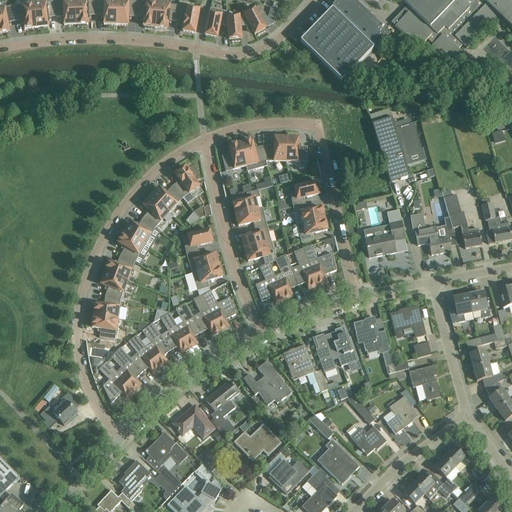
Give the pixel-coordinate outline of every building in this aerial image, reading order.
[(342,85),(390,36),(373,20),(375,18),(370,14),(369,16),(352,0),(338,0),(332,7),(333,9),(329,13),(328,12),(298,43),(342,85)] [(407,6),(391,23),(418,49),(427,40),(433,45),(431,48),(454,70),(466,58),(457,50),(462,45),(466,49),(498,16),(511,29),(511,32),(511,34),(511,35),(511,0),(405,0),(403,2),(407,6)] [(64,26),(76,25),(75,1),(54,2),(55,17),(61,17),(64,17),(64,20),(64,26)] [(96,16),(96,1),(75,1),(76,25),(77,25),(77,27),(86,27),(86,25),(88,25),(87,16),(96,16)] [(115,25),(116,1),(96,1),(96,16),(104,16),(104,25),(115,25)] [(137,2),(116,1),(115,25),(127,26),(128,17),(136,17),(137,2)] [(34,4),(36,28),(48,27),(47,21),(47,18),(50,18),(55,17),(54,2),(34,4)] [(137,2),(136,17),(139,17),(141,18),(144,18),(144,21),(143,27),(144,27),(144,29),(154,30),(154,28),(155,28),(158,4),(137,2)] [(36,28),(34,4),(13,7),(15,22),(24,21),(25,30),(36,28)] [(158,4),(155,28),(167,29),(167,24),(168,21),(171,21),(176,21),(178,6),(158,4)] [(199,10),(178,6),(176,21),(184,23),(183,32),(195,34),(199,10)] [(15,22),(13,7),(0,9),(0,33),(9,32),(7,23),(15,22)] [(265,17),(260,8),(244,16),(250,26),(255,36),(257,35),(258,37),(267,32),(266,31),(266,30),(260,19),(265,17)] [(221,16),(222,11),(210,9),(205,36),(217,38),(219,26),(228,28),(227,17),(221,16)] [(250,26),(244,16),(227,18),(227,17),(228,28),(229,41),(231,40),(231,42),(241,41),(241,39),(240,27),(250,26)] [(483,64),(478,60),(472,65),(477,70),(483,64)] [(400,67),(406,74),(411,69),(404,63),(400,67)] [(391,119),(372,125),(386,170),(390,183),(409,177),(404,158),(423,152),(414,123),(395,129),(391,119)] [(505,142),(502,131),(492,134),(495,145),(505,142)] [(286,139),(274,138),(274,147),(264,147),(265,162),(286,163),(286,139)] [(306,163),(307,148),(298,148),(298,139),(286,139),(286,163),(306,163)] [(264,147),(254,149),(251,141),(240,144),(246,167),(247,173),(267,167),(265,162),(264,147)] [(222,158),(226,172),(246,167),(240,144),(239,144),(238,142),(229,145),(230,147),(229,147),(231,155),(222,158)] [(182,199),(199,187),(185,168),(175,175),(180,182),(172,188),(182,199)] [(303,199),(319,195),(316,183),(294,188),(296,195),(291,196),(293,208),(304,205),(303,199)] [(172,188),(165,195),(159,189),(151,197),(169,214),(182,199),(172,188)] [(450,189),(441,192),(442,195),(443,199),(451,197),(450,189)] [(235,215),(257,210),(255,199),(260,198),(258,191),(246,194),(248,200),(233,204),(235,215)] [(155,228),(169,214),(151,197),(143,206),(149,212),(143,219),(155,228)] [(488,199),(481,201),(482,206),(485,222),(487,222),(489,233),(486,234),(488,245),(494,244),(511,241),(508,224),(500,225),(499,219),(495,220),(492,204),(490,205),(488,199)] [(300,214),(302,225),(324,220),(322,208),(306,212),(304,205),(293,208),(295,215),(300,214)] [(255,229),(266,226),(262,209),(257,210),(235,215),(238,227),(253,223),(255,229)] [(467,226),(463,213),(448,217),(452,230),(460,227),(464,250),(481,246),(478,229),(468,231),(467,226)] [(450,247),(457,246),(453,231),(447,232),(448,238),(437,240),(435,228),(425,230),(422,217),(410,219),(412,230),(414,230),(417,246),(429,244),(431,256),(451,252),(450,247)] [(143,219),(138,228),(130,223),(124,233),(144,246),(155,228),(143,219)] [(302,225),(297,226),(301,243),(313,241),(312,235),(327,231),(324,220),(302,225)] [(389,226),(363,231),(365,240),(369,259),(382,256),(386,255),(395,253),(393,241),(404,239),(401,223),(389,225),(389,226)] [(266,226),(255,229),(257,235),(241,240),(244,251),(271,243),(266,226)] [(212,243),(209,231),(182,237),(187,257),(198,254),(197,247),(212,243)] [(120,257),(134,263),(144,246),(124,233),(118,243),(125,248),(120,257)] [(269,264),(276,261),(271,243),(244,251),(248,262),(263,258),(265,266),(269,264)] [(312,246),(303,250),(317,287),(326,283),(323,276),(336,271),(332,254),(317,260),(312,246)] [(317,287),(303,250),(294,253),(300,267),(291,270),(298,286),(306,283),(308,290),(317,287)] [(198,254),(187,257),(192,274),(219,266),(215,255),(200,259),(198,254)] [(276,261),(281,274),(275,278),(284,300),(293,297),(290,290),(298,286),(291,270),(286,256),(276,261)] [(127,282),(134,263),(120,257),(117,266),(109,263),(104,274),(127,282)] [(275,278),(269,264),(265,266),(260,268),(266,282),(256,286),(262,302),(273,297),(276,304),(284,300),(275,278)] [(219,266),(192,274),(197,291),(209,288),(207,282),(222,278),(219,266)] [(100,285),(109,288),(105,297),(120,300),(127,282),(104,274),(100,285)] [(503,309),(511,306),(511,289),(511,287),(498,290),(503,309)] [(217,305),(210,292),(202,296),(220,332),(228,327),(225,321),(235,315),(229,299),(217,305)] [(483,293),(468,296),(471,314),(480,312),(482,319),(490,318),(488,310),(486,310),(483,293)] [(212,336),(220,332),(202,296),(194,301),(200,314),(193,318),(201,333),(208,329),(212,336)] [(471,314),(468,296),(453,299),(457,316),(450,318),(452,325),(465,322),(464,316),(471,314)] [(120,300),(105,297),(104,306),(95,305),(94,317),(117,320),(120,300)] [(201,333),(193,318),(185,305),(176,311),(183,323),(177,327),(189,349),(197,344),(193,338),(201,333)] [(418,307),(389,315),(394,333),(412,328),(415,339),(426,336),(418,307)] [(501,324),(507,323),(504,311),(498,313),(501,324)] [(177,327),(169,314),(161,319),(168,332),(160,337),(170,351),(177,347),(181,354),(189,349),(177,327)] [(117,320),(94,317),(93,318),(91,318),(90,327),(92,327),(92,328),(100,329),(99,338),(115,340),(117,320)] [(365,321),(353,324),(356,336),(364,334),(366,342),(363,343),(363,344),(365,352),(366,352),(367,356),(382,352),(382,353),(390,351),(385,333),(379,335),(375,319),(368,320),(365,321)] [(170,351),(160,337),(152,325),(142,332),(151,344),(145,348),(160,368),(168,363),(163,357),(170,351)] [(493,328),(497,342),(505,340),(500,326),(493,328)] [(335,333),(329,335),(338,359),(341,367),(347,365),(359,361),(350,338),(347,339),(343,328),(334,331),(335,333)] [(332,361),(338,359),(334,349),(329,335),(324,337),(323,335),(314,338),(318,349),(315,350),(324,374),(336,369),(332,361)] [(138,354),(130,360),(142,373),(148,368),(153,374),(160,368),(145,348),(136,337),(129,343),(138,354)] [(480,339),(477,339),(466,342),(468,350),(482,346),(480,339)] [(505,340),(497,342),(493,343),(495,350),(507,347),(505,340)] [(416,359),(431,356),(428,343),(413,347),(416,359)] [(326,386),(321,371),(316,373),(304,346),(294,350),(295,351),(289,353),(289,352),(283,355),(291,376),(295,378),(305,374),(306,377),(313,374),(320,393),(328,390),(326,386)] [(142,373),(130,360),(120,349),(111,358),(122,368),(116,374),(134,392),(140,385),(135,380),(142,373)] [(395,373),(393,365),(390,351),(382,353),(388,375),(395,373)] [(473,369),(489,365),(485,351),(469,355),(473,369)] [(243,380),(255,396),(258,393),(268,406),(279,398),(282,401),(291,394),(267,362),(257,369),(264,378),(256,384),(249,375),(243,380)] [(407,362),(393,365),(395,373),(409,370),(407,362)] [(103,387),(111,403),(122,393),(127,398),(134,392),(116,374),(106,363),(99,370),(110,381),(103,387)] [(489,365),(473,369),(476,382),(482,380),(484,388),(485,390),(492,386),(504,381),(503,380),(502,375),(492,377),(489,365)] [(408,373),(413,389),(415,388),(419,401),(426,400),(426,402),(440,398),(436,382),(433,383),(432,377),(436,376),(434,366),(408,373)] [(220,389),(206,401),(215,412),(210,416),(213,420),(219,427),(219,426),(221,429),(228,437),(235,431),(227,420),(225,422),(223,419),(235,409),(229,401),(239,393),(229,382),(222,387),(223,389),(221,391),(220,389)] [(492,386),(485,390),(491,398),(489,400),(497,411),(510,401),(497,384),(492,386)] [(355,398),(348,401),(355,409),(369,426),(375,421),(361,404),(355,398)] [(418,417),(403,398),(389,409),(395,417),(386,423),(395,435),(402,430),(402,429),(404,427),(405,428),(413,422),(412,421),(418,417)] [(511,404),(510,401),(497,411),(505,422),(511,416),(511,404)] [(49,407),(40,416),(45,422),(43,424),(49,430),(59,421),(64,426),(65,425),(71,420),(73,421),(77,417),(76,416),(77,414),(66,402),(55,413),(49,407)] [(256,405),(249,410),(254,415),(260,410),(256,405)] [(371,405),(366,409),(371,415),(376,411),(371,405)] [(195,406),(184,415),(173,425),(182,437),(193,428),(203,439),(214,430),(195,406)] [(309,422),(317,430),(328,440),(333,435),(315,417),(309,422)] [(323,423),(328,428),(332,424),(327,419),(323,423)] [(244,433),(234,443),(239,448),(242,446),(252,457),(261,449),(268,457),(281,444),(263,425),(250,438),(244,433)] [(382,427),(378,431),(386,442),(390,438),(382,427)] [(350,438),(355,444),(366,457),(375,449),(377,451),(386,443),(373,428),(366,435),(360,429),(350,438)] [(219,431),(213,437),(218,443),(225,438),(219,431)] [(150,457),(146,461),(156,472),(157,472),(177,490),(182,485),(170,474),(169,475),(161,467),(171,457),(179,465),(187,457),(175,444),(173,446),(169,442),(170,440),(164,434),(147,452),(147,451),(145,453),(146,454),(147,454),(150,457)] [(317,462),(339,483),(351,471),(353,474),(359,468),(331,441),(326,447),(329,450),(317,462)] [(453,448),(444,458),(455,469),(465,459),(453,448)] [(209,455),(204,451),(198,458),(202,462),(209,455)] [(201,464),(210,473),(216,468),(215,467),(219,463),(210,455),(201,464)] [(446,479),(455,469),(444,458),(435,468),(446,479)] [(0,497),(19,479),(0,459),(0,497)] [(278,465),(277,467),(267,477),(268,477),(269,476),(281,488),(280,489),(286,495),(308,473),(298,463),(292,469),(283,461),(281,463),(280,463),(278,465)] [(125,476),(119,483),(125,489),(121,493),(130,501),(139,492),(136,489),(137,488),(150,475),(136,462),(127,471),(128,473),(125,476)] [(194,473),(199,478),(200,477),(207,470),(202,465),(195,472),(194,473)] [(484,476),(477,467),(471,471),(478,481),(484,476)] [(333,494),(337,489),(318,471),(307,483),(317,493),(303,508),(307,511),(321,511),(322,511),(321,510),(325,506),(326,507),(336,497),(333,494)] [(422,475),(413,485),(424,495),(429,500),(434,496),(438,491),(438,490),(443,485),(429,472),(424,477),(422,475)] [(171,496),(171,497),(176,491),(160,475),(154,481),(166,492),(164,494),(164,498),(167,501),(171,496)] [(204,511),(207,509),(206,508),(204,506),(211,499),(213,501),(215,502),(221,490),(220,489),(222,485),(214,480),(213,482),(211,484),(207,482),(206,483),(205,484),(206,484),(201,493),(202,494),(197,499),(192,495),(186,488),(172,500),(182,510),(184,511),(204,511)] [(443,485),(452,494),(457,488),(448,480),(443,485)] [(424,495),(413,485),(403,494),(415,505),(424,495)] [(447,499),(452,494),(443,485),(438,490),(438,491),(447,499)] [(475,485),(466,493),(472,499),(481,491),(475,485)] [(98,511),(97,511),(95,511),(111,511),(122,501),(111,491),(97,506),(100,509),(98,511)] [(0,509),(0,511),(18,511),(22,508),(6,493),(0,498),(0,499),(5,504),(0,509)] [(491,500),(484,494),(479,499),(485,506),(479,511),(500,511),(502,510),(491,500)] [(459,511),(466,511),(469,509),(459,499),(452,506),(459,511)] [(403,511),(392,501),(382,511),(412,511),(411,511),(403,511)] [(140,511),(131,502),(126,507),(131,511),(140,511)]
